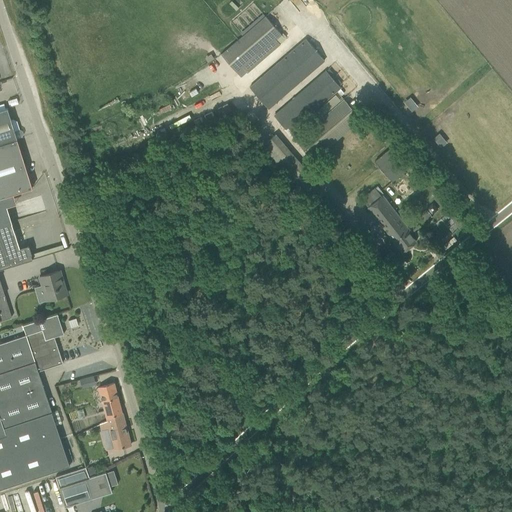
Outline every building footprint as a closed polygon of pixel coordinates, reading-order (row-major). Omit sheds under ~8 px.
[(266,16),(221,54),(237,73),(243,67),(248,73),(281,44),(276,39),(281,34),(266,16)] [(306,39),(250,87),(268,109),(324,60),(306,39)] [(341,87),(326,70),(274,115),(285,129),(288,126),(291,130),(295,127),(341,87)] [(344,100),(296,141),(312,160),(361,118),(344,100)] [(0,144),(17,139),(7,108),(0,110),(0,144)] [(264,143),(262,144),(307,199),(314,193),(321,187),(277,134),(264,143)] [(0,197),(32,187),(17,139),(0,144),(0,197)] [(412,164),(394,144),(375,161),(393,180),(412,164)] [(403,252),(416,241),(383,195),(381,196),(375,188),(361,199),(403,252)] [(0,268),(32,259),(29,249),(27,250),(26,246),(19,248),(14,231),(13,231),(14,233),(2,237),(0,231),(0,225),(2,225),(0,218),(0,268)] [(58,271),(40,276),(43,286),(46,285),(50,299),(67,294),(64,286),(63,286),(58,271)] [(0,320),(11,317),(4,295),(5,295),(0,279),(0,320)] [(57,314),(23,325),(26,335),(0,343),(0,488),(4,487),(70,465),(38,371),(63,363),(54,337),(64,334),(60,322),(57,314)] [(80,378),(82,385),(91,383),(89,376),(80,378)] [(106,416),(122,412),(114,383),(98,387),(106,416)] [(106,416),(107,420),(99,424),(101,432),(107,431),(112,449),(130,444),(122,412),(106,416)] [(55,476),(65,506),(111,491),(105,472),(89,478),(85,467),(55,476)]
